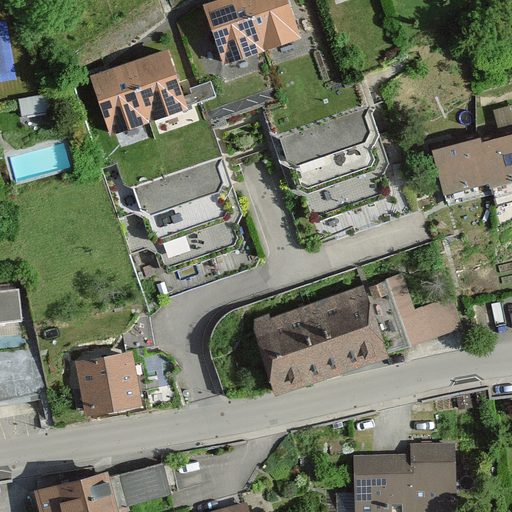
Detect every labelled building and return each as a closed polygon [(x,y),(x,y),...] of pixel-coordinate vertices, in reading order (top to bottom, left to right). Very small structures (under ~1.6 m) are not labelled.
[(253,0),(225,0),(206,7),(228,70),(273,55),(253,0)] [(296,0),(253,0),(273,55),(311,42),(296,0)] [(175,49),(136,63),(160,131),(199,117),(175,49)] [(136,63),(94,78),(118,146),(160,131),(136,63)] [(511,102),(498,106),(502,121),(511,118),(511,102)] [(384,112),(275,144),(286,184),(291,200),(401,168),(395,148),(384,112)] [(511,128),(430,149),(445,206),(511,189),(511,128)] [(395,148),(286,184),(303,235),(412,199),(395,148)] [(134,237),(140,254),(252,220),(245,203),(233,158),(121,192),(134,237)] [(134,237),(149,287),(260,253),(245,203),(134,237)] [(258,316),(280,387),(399,351),(467,330),(456,295),(417,307),(406,270),(258,316)] [(0,286),(0,319),(28,317),(24,284),(0,286)] [(135,348),(73,357),(82,414),(144,405),(135,348)] [(453,446),(411,447),(411,457),(397,457),(398,487),(412,486),(412,511),(413,511),(413,510),(455,508),(453,446)] [(398,487),(397,457),(354,459),(356,503),(351,503),(350,511),(412,511),(412,486),(398,487)] [(115,466),(37,488),(43,511),(127,511),(126,505),(177,491),(168,461),(117,476),(115,466)] [(279,511),(278,509),(268,511),(255,511),(252,498),(203,511),(279,511)]
